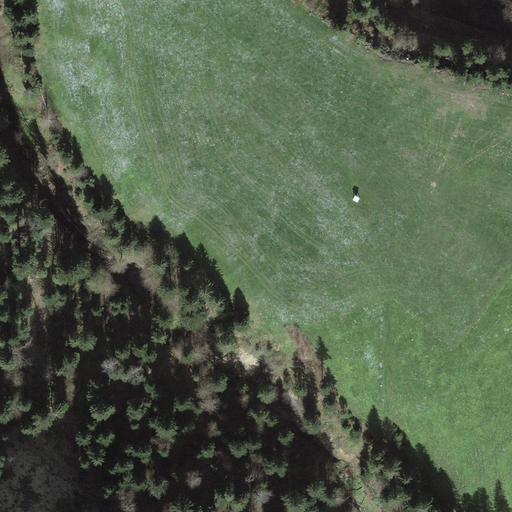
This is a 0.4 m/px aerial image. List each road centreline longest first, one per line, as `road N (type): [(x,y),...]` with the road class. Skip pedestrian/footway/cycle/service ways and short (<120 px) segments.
road 1 (track): [(0,229),(53,270),(212,435),(320,491),(334,511)]
road 2 (track): [(407,511),(388,411),(386,311)]
